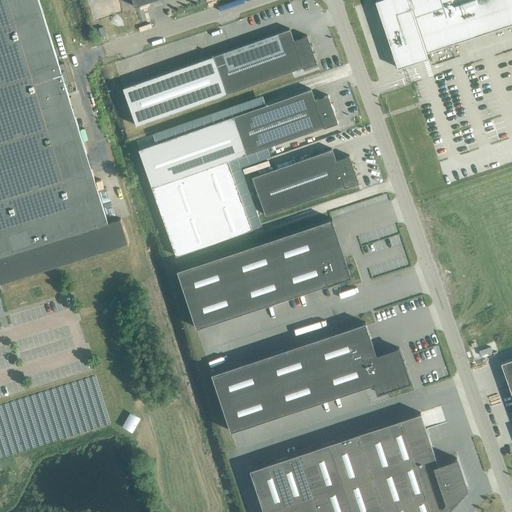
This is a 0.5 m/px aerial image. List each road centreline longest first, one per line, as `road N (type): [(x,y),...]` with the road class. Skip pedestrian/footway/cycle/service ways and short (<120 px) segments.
road 1 (unclassified): [(333,0),(511,505)]
road 2 (unclassified): [(258,0),(93,54)]
road 3 (track): [(93,54),(80,60),(117,196)]
